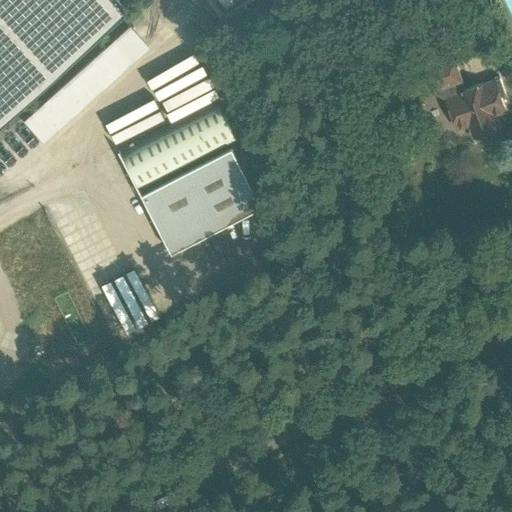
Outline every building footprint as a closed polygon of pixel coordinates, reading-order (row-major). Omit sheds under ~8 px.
[(0,0),(0,117),(122,7),(115,0),(0,0)] [(425,0),(432,16),(454,7),(450,0),(425,0)] [(451,56),(424,66),(433,91),(460,81),(451,56)] [(460,81),(433,91),(446,97),(458,128),(470,124),(474,137),(499,128),(494,115),(499,114),(507,111),(501,96),(498,97),(492,80),(484,83),(484,82),(464,90),(460,81)] [(119,150),(141,194),(172,252),(262,205),(230,143),(237,140),(217,100),(119,150)]
